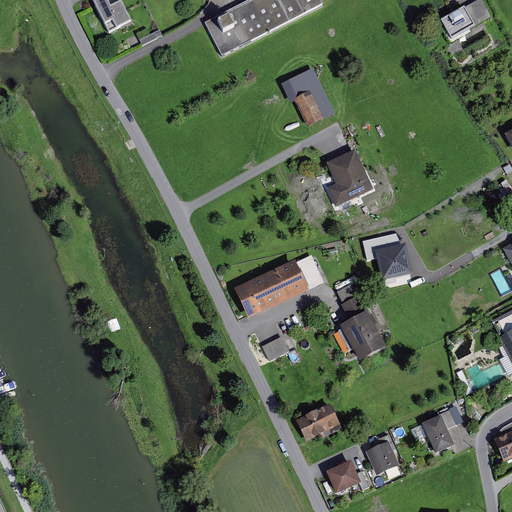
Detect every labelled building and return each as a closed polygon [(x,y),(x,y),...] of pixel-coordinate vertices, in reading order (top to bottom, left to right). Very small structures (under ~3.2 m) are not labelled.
[(124,0),(97,0),(96,1),(112,33),(135,22),(124,0)] [(213,25),(228,55),(330,3),(328,0),(252,0),(254,4),(213,25)] [(497,19),(485,0),(482,0),(443,23),(453,40),(455,44),(497,19)] [(314,70),(282,86),(290,104),(295,101),(311,94),(324,121),(337,115),(314,70)] [(295,101),(308,129),(324,121),(311,94),(295,101)] [(355,152),(327,166),(336,185),(327,190),(336,209),(374,191),(355,152)] [(393,237),(366,243),(370,260),(383,258),(382,255),(396,252),(393,237)] [(396,252),(382,255),(383,258),(388,279),(413,273),(408,248),(401,249),(401,251),(396,252)] [(313,256),(234,292),(248,321),(326,284),(313,256)] [(351,323),(340,329),(358,363),(385,349),(374,328),(380,325),(364,295),(342,306),(351,323)] [(511,315),(500,321),(499,325),(500,333),(504,332),(505,336),(511,332),(511,315)] [(500,339),(511,360),(511,332),(505,336),(500,339)] [(285,337),(265,347),(273,362),(293,352),(285,337)] [(510,375),(511,373),(511,361),(510,357),(502,360),(510,375)] [(330,406),(297,422),(307,443),(321,437),(323,441),(342,431),(330,406)] [(453,411),(413,432),(420,449),(429,443),(435,450),(451,444),(466,438),(453,411)] [(511,432),(496,439),(506,462),(511,459),(511,432)] [(377,450),(367,455),(377,478),(400,468),(390,445),(393,443),(390,436),(374,443),(377,450)] [(351,464),(326,475),(336,497),(361,486),(351,464)]
